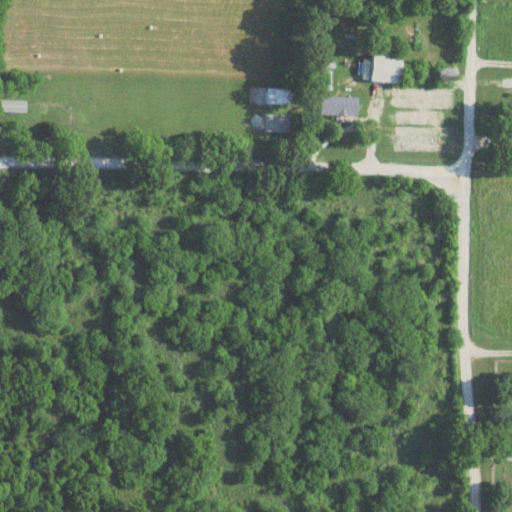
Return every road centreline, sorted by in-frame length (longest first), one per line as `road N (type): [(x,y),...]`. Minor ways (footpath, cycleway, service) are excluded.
road 1 (residential): [(474,511),(464,308),(472,0)]
road 2 (residential): [(465,174),(0,162)]
